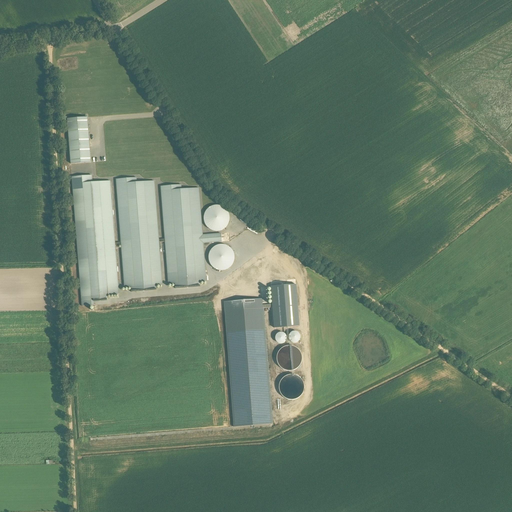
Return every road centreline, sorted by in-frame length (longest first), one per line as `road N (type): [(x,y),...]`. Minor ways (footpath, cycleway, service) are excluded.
road 1 (track): [(73,511),(49,40)]
road 2 (unclassified): [(113,28),(214,188),(285,240)]
road 3 (track): [(285,240),(511,397)]
